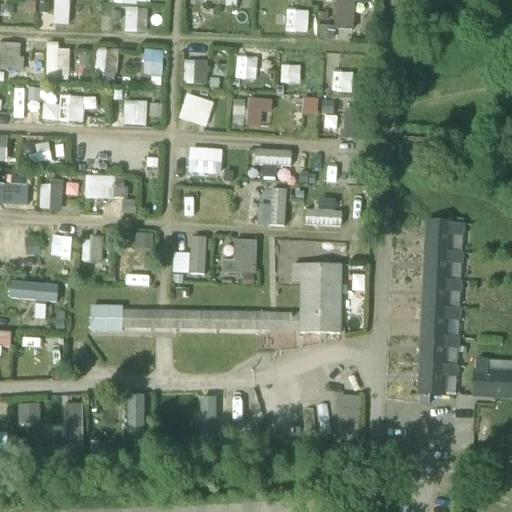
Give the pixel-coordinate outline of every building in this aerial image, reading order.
[(73,27),(73,0),(56,0),(56,27),(73,27)] [(239,8),(238,0),(213,0),(214,7),(239,8)] [(356,30),(356,0),(335,0),(335,30),(356,30)] [(148,34),(147,10),(125,10),(125,34),(148,34)] [(333,40),(334,27),(318,26),(317,40),(333,40)] [(0,45),(0,71),(22,72),(22,45),(0,45)] [(45,47),(45,78),(69,79),(70,48),(45,47)] [(95,71),(116,74),(119,53),(98,50),(95,71)] [(144,50),(141,76),(161,78),(163,52),(144,50)] [(258,82),(258,59),(235,59),(235,81),(258,82)] [(183,63),(184,86),(208,85),(207,62),(183,63)] [(301,85),(301,67),(280,67),(280,85),(301,85)] [(347,92),(347,68),(325,68),(325,92),(347,92)] [(208,129),(214,103),(185,96),(178,121),(208,129)] [(95,115),(95,100),(60,98),(59,123),(83,124),(84,114),(95,115)] [(263,113),(273,114),(274,101),(234,100),(233,128),(262,129),(263,113)] [(122,128),(146,129),(146,103),(122,102),(122,128)] [(160,121),(160,105),(149,105),(149,122),(160,121)] [(346,110),(342,138),(364,141),(368,114),(346,110)] [(0,136),(0,162),(7,163),(8,137),(0,136)] [(399,173),(427,174),(428,142),(400,141),(399,173)] [(24,162),(63,163),(63,145),(24,145),(24,162)] [(216,180),(217,151),(182,150),(181,179),(216,180)] [(274,179),(274,167),(292,167),(293,153),(257,152),(257,179),(274,179)] [(128,200),(127,190),(114,191),(114,177),(85,179),(86,202),(128,200)] [(0,185),(0,206),(28,207),(28,186),(0,185)] [(63,187),(40,187),(39,212),(63,212),(63,187)] [(287,227),(287,191),(271,191),(270,227),(287,227)] [(135,216),(135,202),(122,202),(122,215),(135,216)] [(308,212),(307,226),(344,228),(344,213),(308,212)] [(429,396),(443,397),(444,377),(445,368),(445,350),(446,339),(447,322),(447,311),(448,294),(448,283),(449,266),(450,255),(450,238),(451,226),(427,225),(419,396),(429,396)] [(451,226),(450,238),(463,239),(464,226),(451,226)] [(134,251),(152,251),(152,235),(134,235),(134,251)] [(450,238),(450,255),(462,255),(463,239),(450,238)] [(103,262),(102,239),(82,239),(83,263),(103,262)] [(189,239),(189,255),(173,255),(173,275),(206,276),(207,240),(189,239)] [(258,276),(258,242),(235,241),(235,262),(222,262),(221,275),(258,276)] [(48,243),(47,262),(66,263),(67,244),(48,243)] [(450,255),(449,266),(462,267),(462,255),(450,255)] [(449,266),(448,283),(461,284),(462,267),(449,266)] [(301,284),(300,318),(300,332),(300,336),(339,336),(340,268),(292,267),(292,284),(301,284)] [(448,283),(448,294),(461,294),(461,284),(448,283)] [(58,304),(59,285),(10,284),(10,302),(58,304)] [(448,294),(447,311),(460,312),(461,294),(448,294)] [(447,311),(447,322),(460,322),(460,312),(447,311)] [(91,328),(151,329),(151,316),(91,315),(91,328)] [(160,316),(151,316),(151,329),(159,330),(166,330),(175,330),(175,316),(167,316),(160,316)] [(270,318),(175,316),(175,330),(270,331),(270,318)] [(300,318),(276,318),(276,331),(300,332),(300,318)] [(447,322),(446,339),(458,340),(460,322),(447,322)] [(0,332),(0,357),(3,357),(3,349),(12,349),(12,333),(0,332)] [(446,339),(445,350),(458,351),(458,340),(446,339)] [(445,350),(445,368),(457,368),(458,351),(445,350)] [(476,361),(475,374),(488,375),(488,362),(476,361)] [(511,362),(488,362),(488,375),(511,376),(511,362)] [(445,368),(444,377),(457,378),(457,368),(445,368)] [(474,399),(511,400),(511,376),(488,375),(475,374),(474,399)] [(456,397),(457,378),(444,377),(443,397),(456,397)] [(357,420),(361,399),(342,396),(339,418),(357,420)] [(419,406),(429,406),(429,396),(419,396),(419,406)] [(144,397),(128,398),(129,441),(145,440),(144,397)] [(158,425),(177,427),(176,439),(213,441),(215,413),(178,411),(179,399),(160,397),(158,425)] [(230,397),(227,432),(252,434),(254,399),(230,397)] [(84,441),(82,400),(47,401),(48,408),(5,410),(6,433),(52,431),(53,443),(84,441)]
